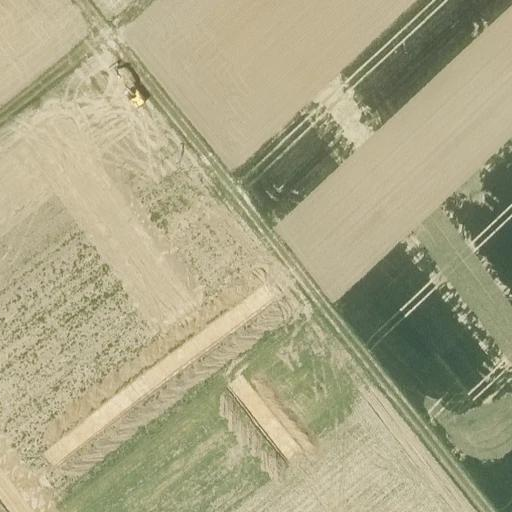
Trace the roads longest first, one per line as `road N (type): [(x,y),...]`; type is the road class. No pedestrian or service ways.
road 1 (track): [(493,511),(121,45)]
road 2 (track): [(121,45),(0,140)]
